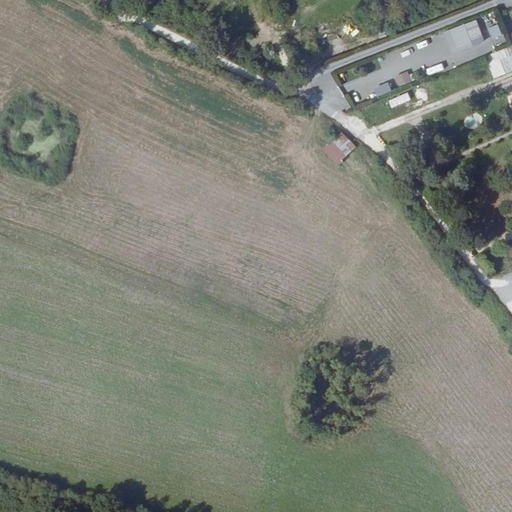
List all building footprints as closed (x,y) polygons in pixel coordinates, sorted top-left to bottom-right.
[(451,54),(485,41),(477,19),(443,31),(451,54)] [(488,27),(494,41),(504,37),(498,23),(488,27)] [(408,54),(422,49),(420,43),(406,48),(408,54)] [(511,49),(511,46),(486,54),(493,78),(511,71),(511,49)] [(386,63),(399,57),(396,52),(383,58),(386,63)] [(427,74),(443,70),(441,63),(425,68),(427,74)] [(399,85),(412,81),(408,71),(395,75),(399,85)] [(377,96),(391,90),(388,82),(373,87),(377,96)] [(393,108),(411,99),(407,91),(389,100),(393,108)] [(341,132),(322,150),(337,166),(356,147),(341,132)]
